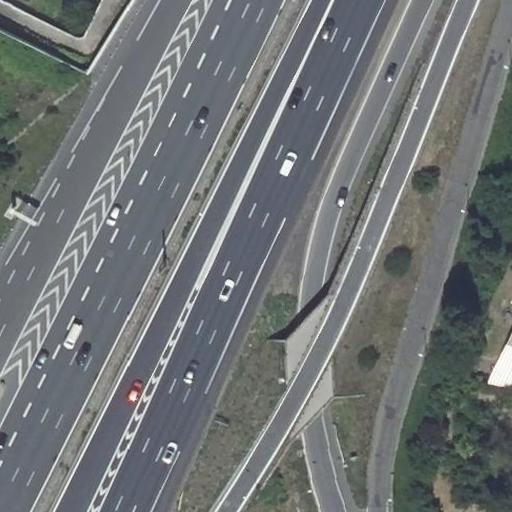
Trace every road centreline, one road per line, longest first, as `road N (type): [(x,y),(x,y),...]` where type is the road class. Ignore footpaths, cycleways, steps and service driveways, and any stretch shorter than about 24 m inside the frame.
road 1 (trunk): [(71,511),(315,0)]
road 2 (trunk): [(225,511),(323,344),(466,0)]
road 3 (trunk): [(123,511),(354,0)]
road 4 (trunk): [(255,0),(0,498)]
road 5 (trunk): [(330,511),(300,362),(309,274),(324,213),(416,0)]
road 6 (residential): [(379,511),(383,426),(511,1)]
road 7 (trunk): [(173,0),(72,192)]
road 8 (trunk): [(72,192),(0,336)]
road 9 (trunk): [(72,192),(0,294)]
